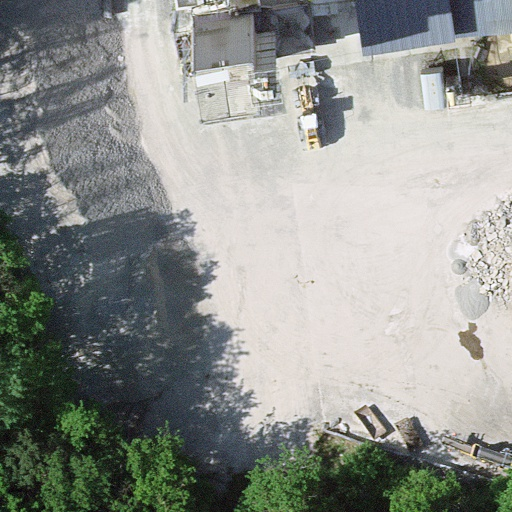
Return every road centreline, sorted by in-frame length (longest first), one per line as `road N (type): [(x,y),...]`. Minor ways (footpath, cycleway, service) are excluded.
road 1 (track): [(270,166),(233,416),(202,443),(76,490),(0,494)]
road 2 (track): [(141,0),(145,73),(161,130),(197,167)]
road 3 (track): [(233,416),(276,435),(336,511)]
